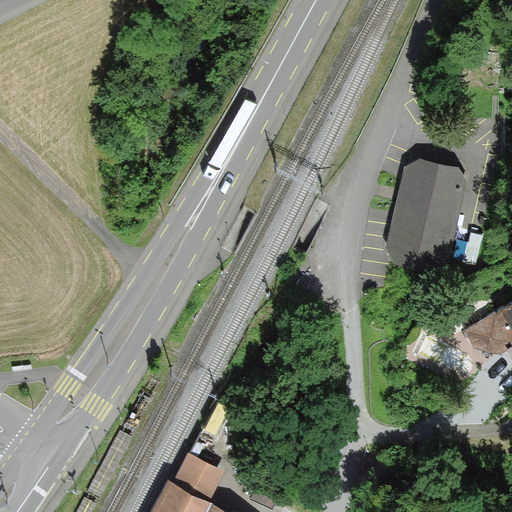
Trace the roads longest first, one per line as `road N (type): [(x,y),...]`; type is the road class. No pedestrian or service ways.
road 1 (residential): [(433,0),(347,192),(341,289)]
road 2 (primary): [(51,462),(167,293),(202,204)]
road 3 (primary): [(202,204),(26,445)]
road 4 (primary): [(202,204),(314,0)]
road 5 (track): [(341,289),(362,429),(340,511)]
road 6 (track): [(362,429),(407,437),(464,402),(494,361)]
